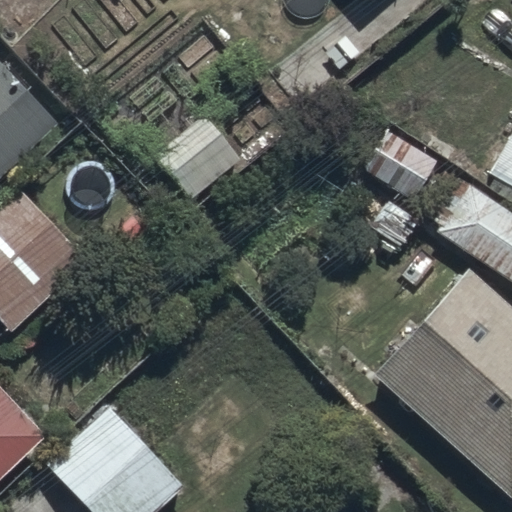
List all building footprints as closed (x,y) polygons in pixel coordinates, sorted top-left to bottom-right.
[(0,56),(0,173),(59,119),(0,56)] [(442,159),(378,115),(351,155),(415,198),(442,159)] [(511,139),(491,181),(511,191),(511,139)] [(511,207),(451,167),(420,215),(511,276),(511,207)] [(20,179),(0,197),(0,315),(12,328),(91,254),(20,179)] [(511,295),(472,257),(372,362),(511,496),(511,295)] [(0,480),(50,435),(0,379),(0,480)] [(113,404),(45,463),(87,511),(152,511),(184,485),(113,404)]
